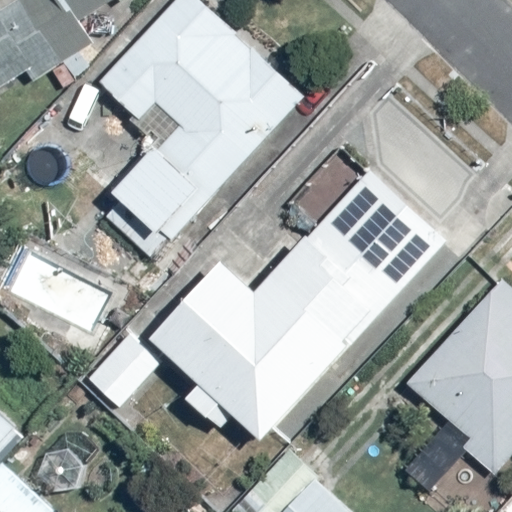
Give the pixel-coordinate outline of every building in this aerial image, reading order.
[(91,43),(78,22),(113,0),(0,0),(0,88),(26,72),(30,80),(91,43)] [(302,96),(196,0),(176,0),(99,85),(136,119),(153,100),(176,121),(108,196),(164,247),(302,96)] [(458,257),(367,171),(255,291),(218,256),(144,335),(135,327),(86,378),(119,409),(168,357),(199,387),(186,400),(202,415),(216,401),(257,440),(415,272),(430,286),(458,257)] [(511,290),(500,280),(409,384),(477,443),(470,451),(495,473),(511,453),(511,290)] [(0,443),(20,422),(16,418),(0,404),(0,443)] [(360,511),(294,450),(236,511),(360,511)] [(54,511),(0,463),(0,511),(54,511)]
